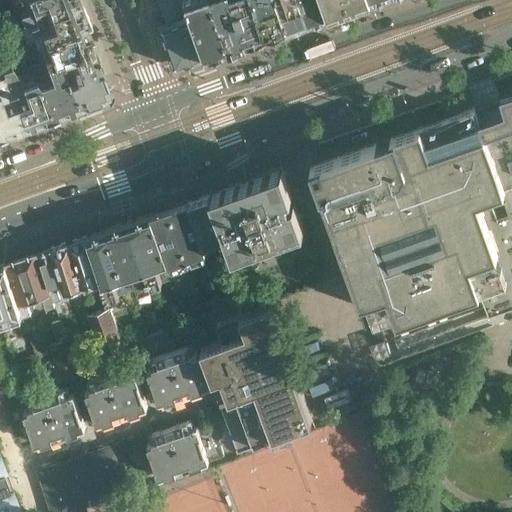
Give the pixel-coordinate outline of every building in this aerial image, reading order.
[(72,0),(0,0),(0,10),(14,5),(19,19),(72,0)] [(73,0),(72,0),(19,19),(15,21),(23,45),(82,22),(73,0)] [(207,56),(186,0),(160,0),(169,22),(160,26),(173,63),(174,63),(179,64),(179,66),(207,56)] [(229,48),(212,0),(186,0),(207,56),(229,48)] [(248,41),(233,0),(212,0),(229,48),(248,41)] [(268,34),(256,0),(233,0),(248,41),(268,34)] [(289,27),(279,0),(256,0),(268,34),(289,27)] [(310,19),(302,0),(279,0),(289,27),(310,19)] [(330,12),(325,0),(302,0),(310,19),(330,12)] [(350,5),(348,0),(325,0),(330,12),(350,5)] [(42,63),(57,57),(90,45),(82,22),(23,45),(18,46),(26,68),(42,62),(42,63)] [(106,85),(90,45),(57,57),(73,104),(102,94),(106,85)] [(73,104),(57,57),(42,63),(45,72),(33,77),(46,114),(73,104)] [(46,114),(33,77),(32,75),(21,79),(8,63),(0,65),(0,69),(19,123),(46,114)] [(0,69),(0,130),(19,123),(0,69)] [(511,92),(500,97),(505,110),(494,114),(480,119),(475,106),(461,111),(391,137),(391,136),(377,142),(311,166),(361,303),(388,293),(398,320),(479,290),(488,316),(511,307),(511,92)] [(304,228),(282,167),(210,193),(170,207),(192,265),(203,261),(200,251),(205,250),(203,244),(226,236),(233,254),(304,228)] [(192,265),(170,207),(151,214),(170,262),(177,260),(180,269),(192,265)] [(172,269),(170,262),(151,214),(129,221),(152,285),(165,280),(162,272),(172,269)] [(152,285),(129,221),(107,228),(107,229),(128,284),(138,281),(141,289),(152,285)] [(128,284),(107,229),(86,236),(101,277),(109,300),(120,296),(117,288),(128,284)] [(101,277),(86,236),(69,242),(84,284),(101,277)] [(84,284),(69,242),(51,248),(61,278),(65,290),(84,284)] [(61,278),(51,248),(38,252),(53,295),(60,293),(55,280),(61,278)] [(53,295),(38,252),(21,257),(34,296),(42,293),(45,303),(54,300),(53,295)] [(34,296),(21,257),(5,263),(21,311),(21,312),(31,309),(28,298),(34,296)] [(0,317),(21,311),(5,263),(0,264),(0,317)] [(292,363),(269,302),(242,312),(242,311),(231,315),(229,315),(220,318),(220,320),(217,321),(218,325),(223,338),(201,346),(218,391),(242,455),(316,427),(292,363)] [(125,342),(112,307),(90,315),(103,353),(105,359),(128,351),(125,342)] [(196,332),(192,320),(168,328),(172,340),(196,332)] [(172,340),(168,328),(146,335),(151,347),(172,340)] [(151,347),(146,335),(125,342),(128,351),(130,354),(151,347)] [(75,362),(68,339),(51,345),(58,368),(48,371),(52,385),(80,375),(75,362)] [(209,384),(197,350),(194,351),(191,343),(149,358),(152,365),(148,366),(160,401),(177,396),(177,395),(192,389),(192,390),(209,384)] [(108,366),(105,359),(103,353),(88,358),(93,371),(108,366)] [(93,371),(88,358),(75,362),(80,375),(93,371)] [(148,406),(136,371),(132,372),(129,364),(88,379),(90,386),(86,387),(98,422),(115,417),(115,416),(130,410),(131,411),(148,406)] [(86,427),(74,392),(70,393),(68,385),(26,400),(28,407),(24,409),(36,443),(53,438),(53,437),(68,431),(69,432),(86,427)] [(209,459),(200,432),(198,424),(194,426),(191,418),(149,432),(152,440),(148,441),(160,476),(209,459)] [(86,511),(82,498),(129,482),(117,444),(39,470),(52,508),(61,505),(63,511),(86,511)] [(8,476),(0,478),(0,500),(15,495),(8,476)] [(21,511),(15,495),(0,500),(0,511),(21,511)]
